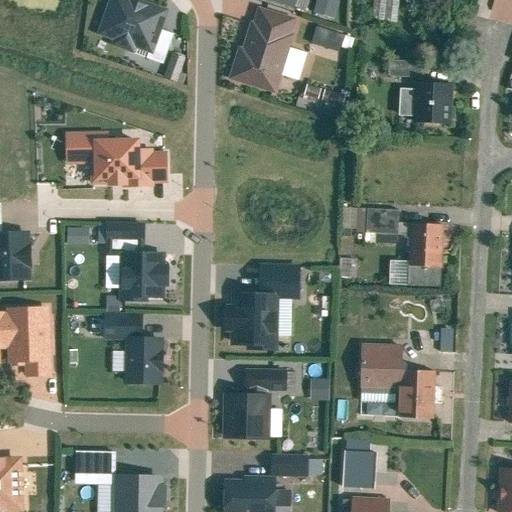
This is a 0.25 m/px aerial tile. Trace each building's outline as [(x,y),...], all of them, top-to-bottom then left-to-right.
[(112,48),(165,67),(175,37),(163,33),(170,13),(132,0),(112,0),(98,38),(114,43),(112,48)] [(298,0),(258,0),(259,1),(295,12),(298,0)] [(319,0),(315,16),(335,22),(341,0),(340,0),(319,0)] [(230,80),(277,96),(283,78),(292,51),(296,39),(292,37),(297,22),(260,10),(255,26),(252,25),(244,50),(240,49),(230,80)] [(347,38),(330,33),(324,52),(341,57),(347,38)] [(308,56),(292,51),(283,78),(300,83),(308,56)] [(173,57),(166,80),(184,86),(188,77),(182,75),(186,62),(173,57)] [(420,63),(390,62),(389,77),(420,78),(420,63)] [(415,124),(452,126),(454,88),(417,86),(415,124)] [(346,99),(307,88),(304,98),(343,109),(346,99)] [(141,143),(95,144),(95,135),(67,136),(68,168),(91,167),(91,185),(110,185),(110,191),(155,189),(155,185),(169,184),(168,154),(154,154),(153,152),(142,152),(141,143)] [(400,212),(359,210),(358,235),(411,237),(411,225),(399,225),(400,212)] [(108,241),(146,243),(147,226),(108,224),(108,241)] [(446,228),(412,226),(408,288),(442,290),(446,228)] [(69,228),(69,244),(91,244),(91,228),(69,228)] [(0,284),(31,284),(30,235),(0,235),(0,284)] [(122,302),(165,302),(166,256),(122,256),(122,302)] [(247,354),(278,355),(279,301),(301,301),(301,267),(262,266),(261,298),(233,297),(231,350),(247,350),(247,354)] [(0,366),(5,367),(4,353),(10,353),(10,369),(26,369),(26,380),(53,379),(50,310),(8,312),(8,316),(0,316),(0,366)] [(105,343),(145,344),(145,318),(105,317),(105,343)] [(126,388),(160,389),(160,345),(127,345),(126,388)] [(405,349),(362,346),(360,389),(402,392),(405,349)] [(400,419),(434,421),(437,374),(403,372),(400,419)] [(288,394),(289,374),(248,373),(247,392),(288,394)] [(331,399),(331,378),(312,378),(313,399),(331,399)] [(271,443),(272,397),(225,396),(224,442),(271,443)] [(113,455),(76,454),(76,487),(113,488),(113,455)] [(353,492),(378,493),(381,456),(355,455),(353,492)] [(310,458),(273,458),(272,479),(309,479),(310,458)] [(0,511),(20,511),(19,468),(0,468),(0,511)] [(511,511),(511,471),(501,471),(499,511),(511,511)] [(114,511),(165,511),(165,479),(115,479),(114,511)] [(293,511),(294,493),(278,492),(278,479),(247,479),(247,482),(227,481),(226,511),(293,511)] [(390,511),(391,501),(344,499),(343,511),(390,511)]
